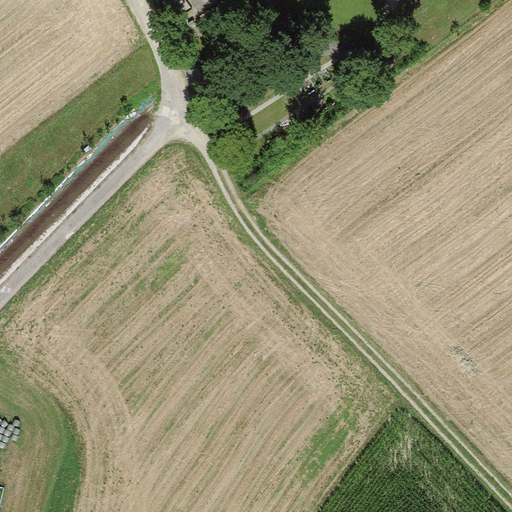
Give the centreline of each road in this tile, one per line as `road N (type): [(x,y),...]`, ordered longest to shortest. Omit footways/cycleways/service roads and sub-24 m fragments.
road 1 (track): [(511,505),(262,237),(176,105)]
road 2 (unclassified): [(130,0),(172,87),(176,105),(163,136),(0,305)]
